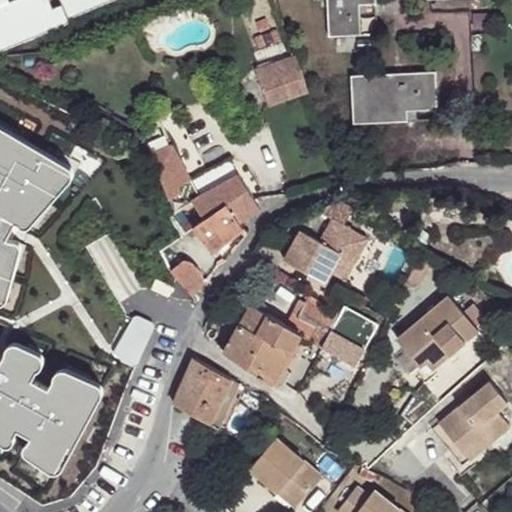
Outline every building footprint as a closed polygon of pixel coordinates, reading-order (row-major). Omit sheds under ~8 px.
[(0,0),(0,49),(58,26),(51,9),(40,13),(34,0),(13,0),(5,3),(3,0),(0,0)] [(105,0),(60,0),(67,16),(105,0)] [(328,0),(330,35),(361,34),(360,4),(377,3),(376,0),(328,0)] [(360,4),(361,34),(378,33),(377,3),(360,4)] [(252,71),(265,106),(305,92),(297,69),(293,56),(252,71)] [(354,123),(408,120),(408,109),(438,108),(436,71),(352,75),(354,123)] [(408,109),(408,120),(439,119),(438,108),(408,109)] [(0,307),(2,307),(7,296),(18,252),(15,247),(5,245),(14,224),(20,230),(28,229),(69,183),(69,176),(64,170),(0,129),(0,307)] [(237,177),(200,198),(173,149),(168,150),(157,129),(150,133),(140,151),(151,156),(175,213),(193,202),(205,220),(222,206),(237,224),(259,212),(237,177)] [(156,192),(24,266),(80,365),(137,333),(108,281),(182,239),(156,192)] [(213,256),(242,231),(237,224),(222,206),(205,220),(200,223),(193,229),(213,256)] [(191,231),(193,229),(200,223),(194,216),(185,224),(191,231)] [(337,253),(349,260),(362,237),(326,217),(314,238),(307,233),(303,239),(293,234),(279,258),(322,282),(329,269),(337,253)] [(303,239),(307,233),(296,227),(293,234),(303,239)] [(341,276),(349,260),(337,253),(329,269),(341,276)] [(417,288),(430,263),(419,256),(417,259),(408,274),(405,281),(417,288)] [(172,268),(194,296),(204,287),(200,272),(195,264),(183,260),(172,268)] [(308,296),(290,327),(302,335),(301,337),(307,340),(356,366),(377,323),(366,317),(348,307),(343,316),(339,313),(329,308),(308,296)] [(444,346),(451,353),(479,329),(477,327),(487,318),(473,302),(463,311),(449,296),(398,341),(421,367),(431,358),(444,346)] [(239,327),(224,354),(271,386),(277,389),(287,372),(281,369),(301,337),(302,335),(290,327),(253,303),(247,311),(244,309),(235,324),(239,327)] [(344,304),(339,313),(343,316),(348,307),(344,304)] [(281,369),(287,372),(307,340),(301,337),(281,369)] [(437,364),(451,353),(444,346),(431,358),(437,364)] [(0,447),(2,448),(8,449),(12,442),(17,436),(28,441),(22,452),(27,461),(49,476),(58,475),(101,397),(97,389),(58,374),(51,380),(51,386),(47,394),(30,385),(32,377),(41,372),(40,362),(10,349),(1,352),(1,359),(0,361),(0,447)] [(195,357),(176,402),(200,417),(211,423),(232,379),(195,357)] [(240,384),(232,379),(211,423),(219,428),(240,384)] [(490,432),(495,439),(511,427),(499,410),(509,403),(492,381),(432,429),(462,466),(470,460),(464,452),(490,432)] [(470,460),(495,439),(490,432),(464,452),(470,460)] [(283,488),(301,503),(323,477),(277,438),(250,470),(280,493),(283,488)] [(402,511),(376,490),(370,497),(357,487),(338,511),(402,511)] [(297,507),(301,503),(283,488),(280,493),(297,507)]
